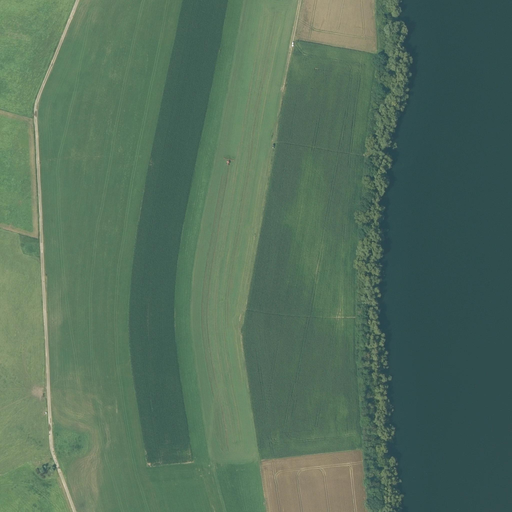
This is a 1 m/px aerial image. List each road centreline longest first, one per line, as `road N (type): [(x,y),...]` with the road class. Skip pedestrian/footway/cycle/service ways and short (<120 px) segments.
road 1 (track): [(74,511),(51,449),(34,105),(77,0)]
road 2 (track): [(300,0),(241,321)]
